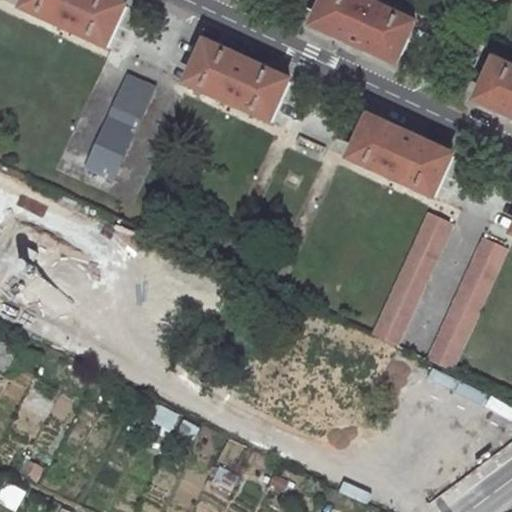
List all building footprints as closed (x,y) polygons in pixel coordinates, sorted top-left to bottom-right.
[(113,0),(30,0),(26,10),(112,49),(130,8),(113,0)] [(417,27),(357,0),(327,0),(315,27),(400,66),(417,27)] [(208,44),(190,85),(274,123),(293,82),(208,44)] [(511,70),(498,64),(479,103),(511,117),(511,70)] [(129,73),(86,168),(114,180),(156,86),(129,73)] [(371,118),(352,159),(436,198),(456,158),(371,118)] [(428,213),(373,332),(398,343),(453,224),(439,218),(428,213)] [(168,259),(92,223),(52,307),(128,343),(168,259)] [(453,368),(508,249),(498,245),(482,238),(429,357),(453,368)] [(304,323),(260,412),(322,442),(366,353),(304,323)] [(409,326),(401,345),(426,356),(434,336),(409,326)] [(466,447),(478,463),(499,447),(488,431),(466,447)]
